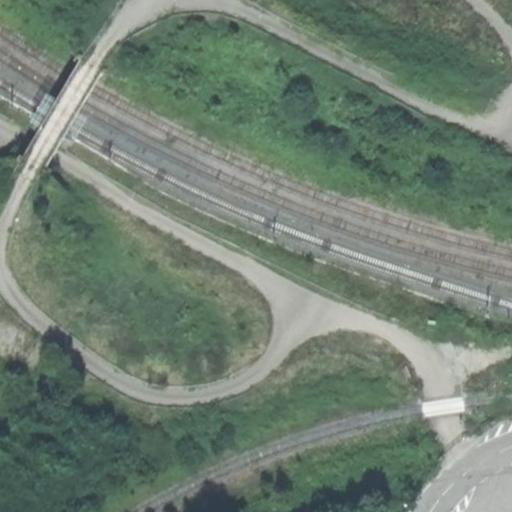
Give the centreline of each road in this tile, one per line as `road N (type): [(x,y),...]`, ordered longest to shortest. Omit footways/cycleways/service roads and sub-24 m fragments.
road 1 (track): [(0,126),(302,295),(262,368),(218,392),(174,398),(107,376),(19,304),(0,277)]
road 2 (track): [(511,149),(215,0)]
road 3 (track): [(146,0),(89,69),(0,234)]
road 4 (track): [(302,295),(415,355),(437,390),(465,472)]
